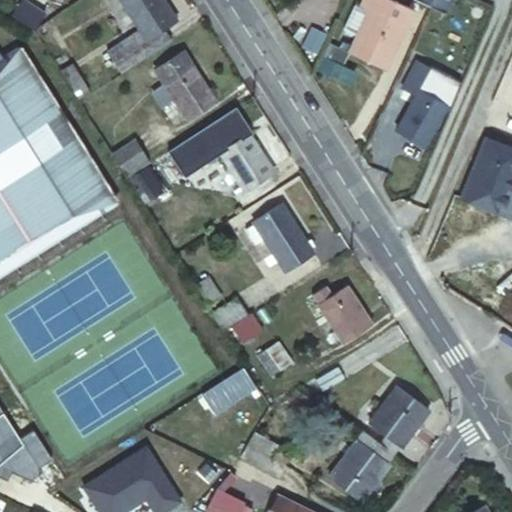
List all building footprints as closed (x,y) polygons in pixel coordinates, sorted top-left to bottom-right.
[(115,41),(128,62),(169,35),(163,25),(177,16),(167,0),(125,0),(140,24),(115,41)] [(347,49),(383,66),(411,6),(397,0),(356,0),(355,3),(366,8),(347,49)] [(428,0),(427,4),(444,12),(449,0),(428,0)] [(313,66),(335,76),(347,49),(325,39),(313,66)] [(511,51),(496,44),(475,95),(493,103),(511,57),(511,51)] [(158,69),(187,115),(215,97),(186,50),(158,69)] [(394,128),(423,145),(445,105),(416,88),(431,64),(417,56),(400,85),(414,93),(394,128)] [(511,75),(499,105),(511,110),(511,75)] [(222,149),(246,186),(274,168),(251,131),(255,129),(238,104),(170,148),(186,173),(222,149)] [(138,133),(113,149),(128,174),(153,157),(138,133)] [(459,196),(492,210),(511,161),(511,145),(485,134),(459,196)] [(255,221),(284,269),(312,250),(283,203),(255,221)] [(167,231),(177,246),(198,233),(188,217),(167,231)] [(195,276),(209,297),(220,289),(207,268),(195,276)] [(311,290),(341,338),(371,319),(346,281),(331,291),(324,282),(311,290)] [(215,306),(224,322),(246,308),(236,292),(215,306)] [(275,339),(254,355),(270,376),(291,360),(275,339)] [(384,431),(378,439),(392,448),(397,441),(399,443),(426,406),(395,383),(368,420),(384,431)] [(254,426),(240,450),(278,473),(292,450),(254,426)] [(377,441),(361,430),(329,474),(360,497),(387,460),(385,457),(391,449),(392,448),(378,439),(377,441)] [(203,509),(209,511),(235,511),(243,498),(228,491),(239,478),(229,469),(215,484),(203,509)] [(318,511),(276,491),(266,511),(318,511)]
